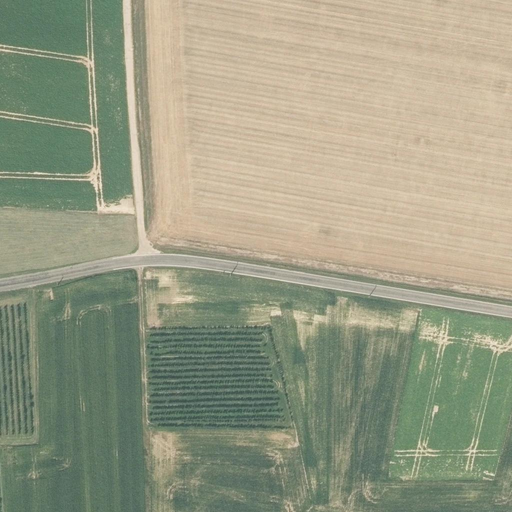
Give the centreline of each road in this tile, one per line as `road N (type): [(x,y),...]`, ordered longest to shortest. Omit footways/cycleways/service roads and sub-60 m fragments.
road 1 (tertiary): [(0,286),(158,259),(511,312)]
road 2 (track): [(126,0),(143,259)]
road 3 (track): [(138,260),(143,428)]
